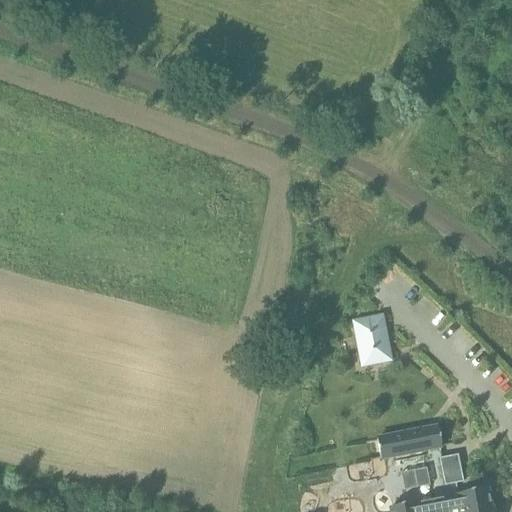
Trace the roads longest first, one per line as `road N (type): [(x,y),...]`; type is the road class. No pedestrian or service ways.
road 1 (unclassified): [(0,28),(355,162)]
road 2 (residential): [(511,288),(465,242),(355,162)]
road 3 (track): [(451,20),(410,135),(384,179)]
